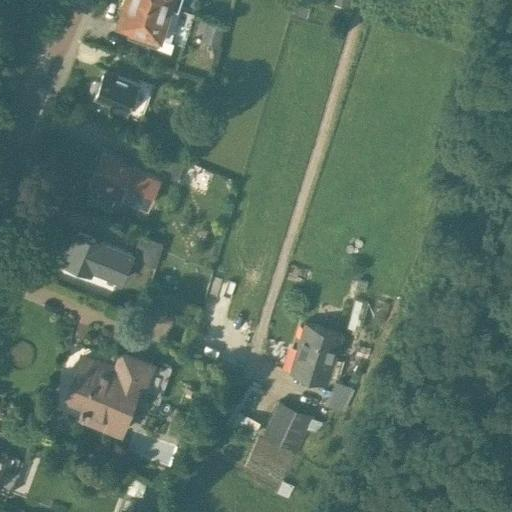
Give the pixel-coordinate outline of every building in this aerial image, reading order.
[(123,7),(118,22),(131,26),(128,36),(171,50),(174,42),(177,30),(188,34),(194,14),(189,12),(172,6),(150,0),(121,0),(120,4),(123,7)] [(150,0),(172,6),(189,12),(192,0),(150,0)] [(296,5),(293,12),(307,16),(310,9),(296,5)] [(206,19),(201,40),(219,44),(224,24),(206,19)] [(141,76),(139,81),(105,68),(101,79),(98,79),(97,79),(95,80),(93,80),(93,81),(91,83),(91,85),(90,87),(91,89),(92,92),(94,93),(95,94),(94,95),(114,103),(113,107),(142,118),(155,81),(141,76)] [(186,158),(166,150),(158,171),(178,179),(186,158)] [(93,184),(88,197),(114,208),(120,193),(149,205),(161,177),(128,163),(128,161),(104,151),(90,183),(93,184)] [(122,281),(133,253),(105,242),(105,241),(78,230),(65,264),(91,274),(93,270),(122,281)] [(141,246),(136,258),(156,266),(160,253),(141,246)] [(199,276),(193,290),(202,294),(208,279),(199,276)] [(361,277),(356,286),(365,290),(370,281),(361,277)] [(338,379),(344,360),(336,357),(344,332),(306,320),(290,371),(328,383),(330,376),(338,379)] [(143,393),(154,360),(122,349),(116,366),(82,354),(66,398),(84,405),(80,417),(122,431),(136,391),(143,393)] [(276,401),(260,437),(293,451),(308,416),(276,401)] [(0,489),(11,493),(24,457),(8,451),(8,449),(5,448),(10,433),(0,429),(0,489)]
